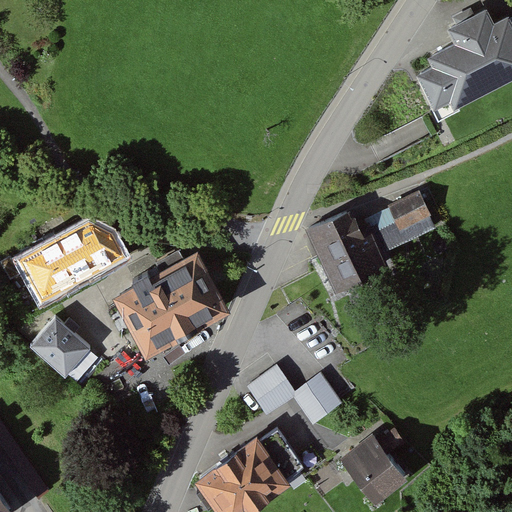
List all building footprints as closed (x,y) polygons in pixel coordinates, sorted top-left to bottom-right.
[(494,16),(445,32),(448,40),(432,46),(436,59),(423,63),(432,90),(511,64),(494,16)] [(357,209),(307,232),(336,295),(388,271),(380,255),(439,229),(422,193),(362,220),(357,209)] [(110,224),(89,213),(18,252),(25,266),(7,275),(28,313),(108,270),(102,258),(122,247),(110,224)] [(188,256),(108,298),(137,352),(216,309),(188,256)] [(53,312),(28,340),(77,383),(102,356),(53,312)] [(278,364),(246,386),(267,417),(296,398),(314,425),(342,405),(321,374),(296,391),(278,364)] [(0,416),(0,438),(39,495),(49,488),(0,416)] [(257,435),(195,482),(217,511),(250,511),(308,469),(281,434),(266,446),(257,435)] [(373,437),(341,461),(374,504),(406,480),(373,437)] [(0,511),(8,511),(0,498),(0,511)]
